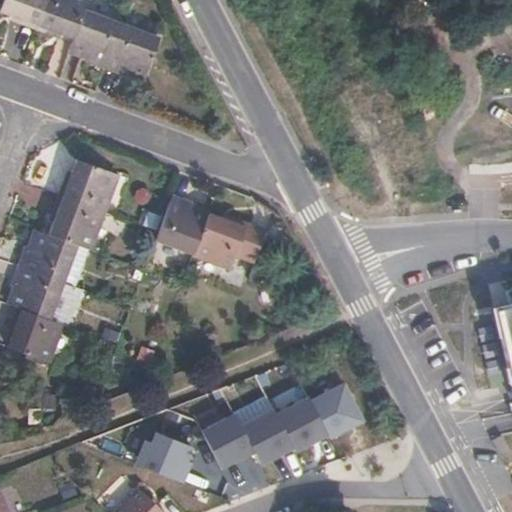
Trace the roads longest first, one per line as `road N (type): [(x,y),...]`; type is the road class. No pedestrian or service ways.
road 1 (residential): [(37,92),(304,197)]
road 2 (tertiary): [(344,273),(447,472)]
road 3 (tertiary): [(200,0),(304,197)]
road 4 (residential): [(248,511),(299,490),(402,486),(447,472)]
road 5 (residential): [(511,236),(396,252),(344,273)]
